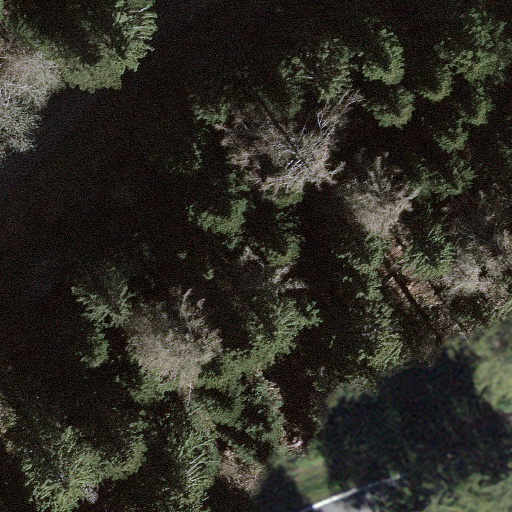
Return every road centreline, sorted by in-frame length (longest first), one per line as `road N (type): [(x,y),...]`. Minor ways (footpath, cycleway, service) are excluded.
road 1 (track): [(0,191),(66,115),(224,0)]
road 2 (tertiary): [(340,511),(511,466)]
